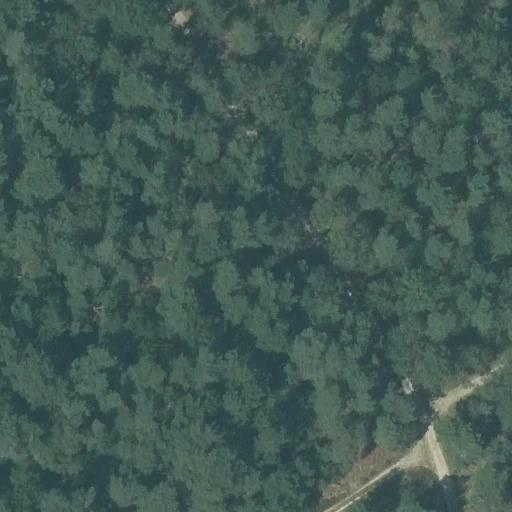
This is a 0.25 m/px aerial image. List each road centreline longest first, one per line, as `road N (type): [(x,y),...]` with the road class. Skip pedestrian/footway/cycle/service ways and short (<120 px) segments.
road 1 (track): [(158,0),(410,403)]
road 2 (track): [(299,511),(387,452),(410,403)]
